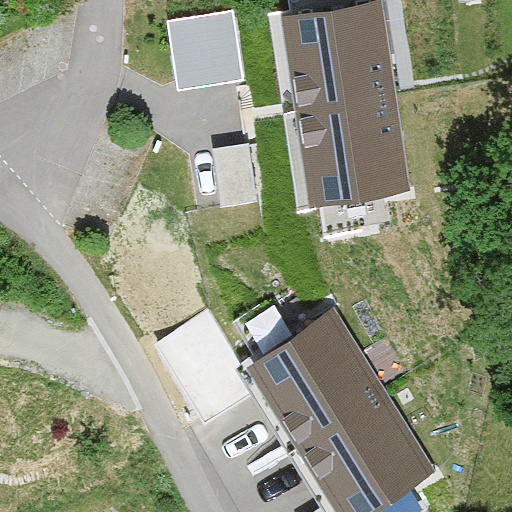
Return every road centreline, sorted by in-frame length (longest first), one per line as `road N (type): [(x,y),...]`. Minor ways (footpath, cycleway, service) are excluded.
road 1 (residential): [(210,511),(33,218)]
road 2 (residential): [(33,218),(98,79),(102,0)]
